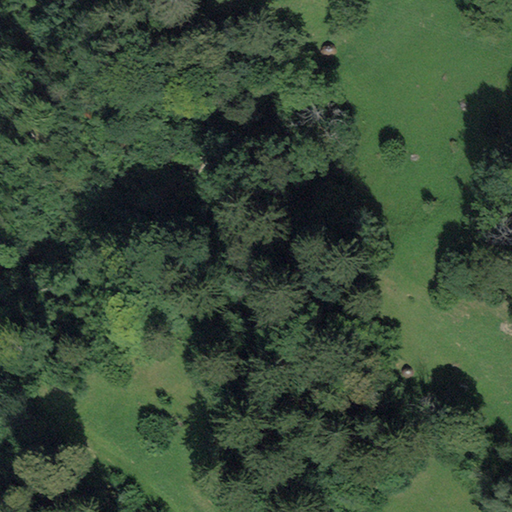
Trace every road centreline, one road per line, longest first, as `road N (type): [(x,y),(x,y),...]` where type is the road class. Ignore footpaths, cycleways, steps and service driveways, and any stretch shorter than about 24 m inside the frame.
road 1 (track): [(121,511),(41,403)]
road 2 (track): [(72,439),(133,473),(165,511)]
